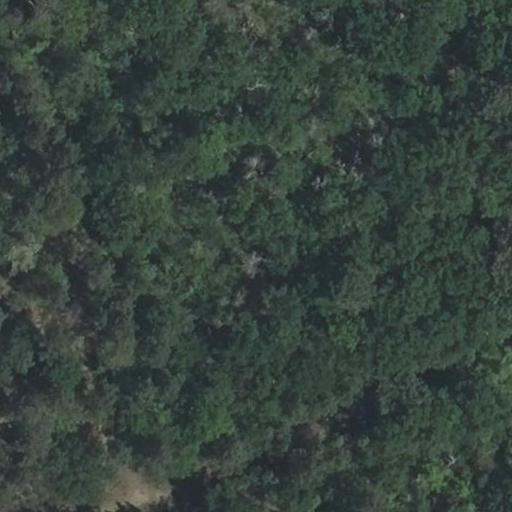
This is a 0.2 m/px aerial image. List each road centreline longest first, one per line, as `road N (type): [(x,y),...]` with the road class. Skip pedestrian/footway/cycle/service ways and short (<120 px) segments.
road 1 (track): [(125,511),(511,342)]
road 2 (track): [(132,510),(123,424),(0,140)]
